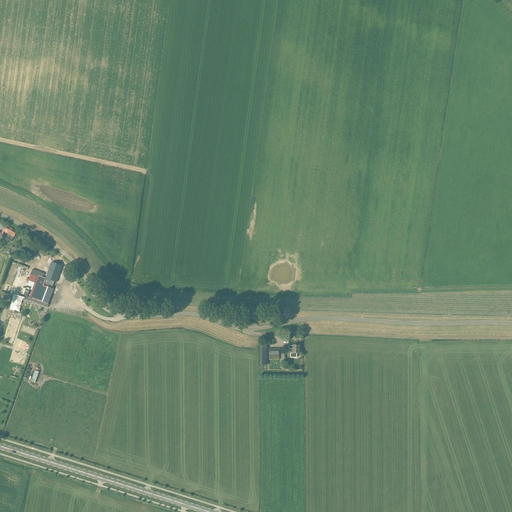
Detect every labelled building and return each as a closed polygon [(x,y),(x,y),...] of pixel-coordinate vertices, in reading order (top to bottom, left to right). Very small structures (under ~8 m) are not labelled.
[(17,231),(8,226),(3,234),(0,232),(0,242),(3,238),(5,239),(8,234),(14,237),(17,231)] [(51,262),(46,279),(54,282),(56,283),(62,266),(51,262)] [(45,279),(46,279),(37,275),(37,276),(29,297),(47,304),(53,289),(43,285),(46,279),(45,279)] [(299,346),(293,346),(289,346),(289,349),(293,349),(293,353),(290,353),(290,358),(297,358),(297,354),(299,354),(299,346)] [(279,360),(279,349),(269,349),(269,360),(279,360)]
